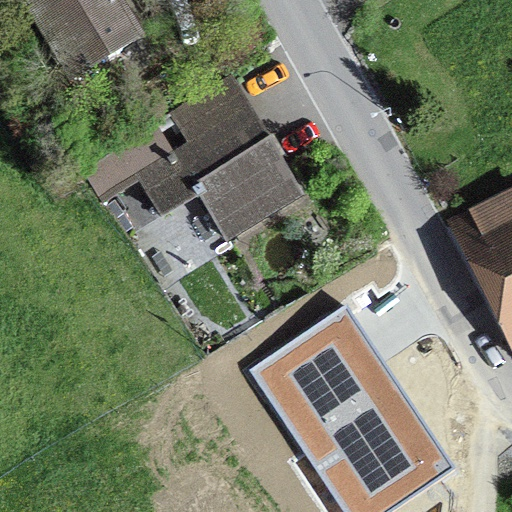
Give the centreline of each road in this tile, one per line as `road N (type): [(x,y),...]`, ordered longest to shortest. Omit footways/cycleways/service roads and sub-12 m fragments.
road 1 (tertiary): [(289,0),(443,278),(511,378)]
road 2 (track): [(504,370),(483,511)]
